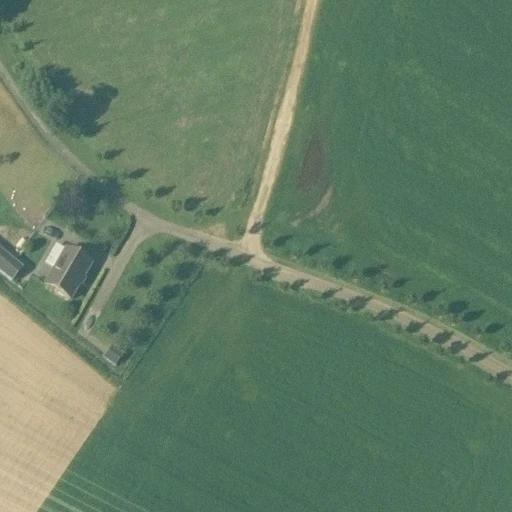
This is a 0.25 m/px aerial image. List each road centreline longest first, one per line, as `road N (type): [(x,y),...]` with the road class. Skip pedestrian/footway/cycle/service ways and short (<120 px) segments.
road 1 (residential): [(511,378),(408,322),(166,227),(74,169),(0,63)]
road 2 (track): [(240,256),(306,0)]
